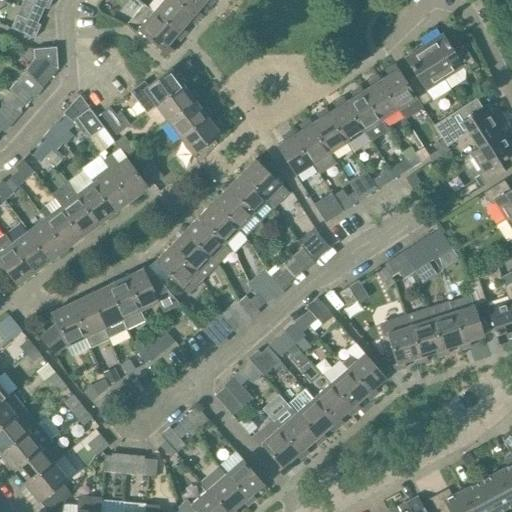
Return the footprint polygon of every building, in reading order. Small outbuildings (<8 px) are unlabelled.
[(30,0),(33,1),(30,10),(41,15),(44,6),(48,8),(51,0),(30,0)] [(191,16),(172,0),(163,0),(153,13),(176,33),(174,36),(179,40),(186,31),(182,27),(189,18),(191,16)] [(205,0),(172,0),(191,16),(189,18),(194,22),(202,14),(197,10),(205,1),(205,0)] [(176,33),(153,13),(144,5),(129,23),(160,50),(158,52),(164,57),(171,48),(167,44),(174,36),(176,33)] [(41,15),(30,10),(26,19),(17,15),(11,28),(35,38),(41,26),(37,24),(41,15)] [(443,35),(424,47),(450,89),(466,80),(466,73),(465,72),(475,66),(462,46),(453,52),(443,35)] [(432,99),(450,89),(424,47),(406,58),(417,75),(406,81),(422,106),(432,99)] [(36,59),(25,71),(26,73),(31,77),(40,85),(42,87),(58,70),(56,68),(47,60),(36,59)] [(423,108),(422,106),(406,81),(395,64),(387,69),(386,74),(388,76),(381,80),(399,109),(405,119),(423,108)] [(156,105),(183,85),(187,82),(182,76),(178,75),(176,76),(170,68),(148,85),(144,81),(133,90),(149,111),(157,106),(156,105)] [(363,91),(382,120),(399,109),(381,80),(378,75),(370,80),(369,84),(371,87),(363,91)] [(17,83),(10,90),(16,95),(25,103),(31,96),(22,88),(17,83)] [(157,106),(168,121),(195,102),(199,98),(194,92),(189,91),(188,92),(183,85),(156,105),(157,106)] [(381,120),(382,120),(363,91),(360,86),(352,91),(351,95),(353,98),(346,102),(371,142),(389,131),(381,120)] [(18,111),(25,103),(16,95),(9,102),(0,112),(13,124),(22,114),(18,111)] [(71,105),(63,113),(73,121),(78,119),(91,137),(102,151),(114,143),(103,128),(104,127),(89,108),(80,95),(71,105)] [(371,142),(346,102),(343,97),(335,102),(334,107),(336,109),(328,113),(347,142),(348,141),(355,152),(371,142)] [(195,102),(168,121),(180,138),(207,118),(211,115),(207,109),(202,108),(201,109),(195,102)] [(115,114),(110,106),(101,113),(116,135),(130,125),(120,111),(115,114)] [(446,119),(434,126),(443,140),(446,145),(469,131),(479,149),(502,134),(486,107),(473,116),(466,106),(446,119)] [(329,153),(331,152),(347,142),(328,113),(325,108),(318,113),(317,117),(319,119),(311,124),(329,153)] [(74,123),(66,115),(59,123),(68,130),(74,123)] [(213,125),(207,118),(180,138),(193,154),(223,131),(218,125),(214,124),(213,125)] [(301,130),(294,135),(312,163),(313,163),(320,174),(338,163),(331,152),(329,153),(311,124),(308,119),(301,123),(300,128),(301,130)] [(312,163),(294,135),(291,130),(284,134),(283,139),(284,141),(277,145),(295,174),(312,163)] [(511,150),(502,134),(479,149),(470,154),(482,173),(477,175),(483,185),(504,172),(498,164),(511,154),(511,150)] [(121,151),(131,144),(125,136),(116,143),(120,148),(121,151)] [(36,149),(45,156),(56,167),(65,157),(45,139),(36,149)] [(446,145),(443,140),(435,145),(441,156),(449,150),(446,145)] [(136,152),(131,144),(121,151),(127,159),(133,155),(136,152)] [(111,154),(103,161),(109,169),(131,199),(147,187),(148,187),(127,159),(121,151),(120,148),(111,154)] [(40,162),(45,156),(36,149),(31,155),(40,162)] [(421,161),(415,152),(406,158),(411,167),(421,161)] [(406,158),(389,169),(394,178),(411,167),(406,158)] [(241,173),(276,208),(290,193),(256,159),(241,173)] [(164,177),(157,168),(148,176),(147,176),(153,184),(164,177)] [(109,169),(93,181),(115,211),(131,199),(109,169)] [(18,170),(10,177),(18,185),(25,178),(18,170)] [(261,222),(276,208),(241,173),(227,188),(261,222)] [(387,183),(381,174),(371,180),(377,189),(387,183)] [(18,185),(10,177),(3,183),(11,192),(18,185)] [(115,211),(93,181),(76,193),(98,223),(115,211)] [(494,202),(505,220),(511,216),(511,191),(510,192),(504,182),(484,194),(490,205),(494,202)] [(369,194),(363,185),(354,191),(360,200),(369,194)] [(261,222),(227,188),(212,203),(238,229),(246,238),(261,222)] [(333,195),(342,211),(343,211),(352,205),(342,189),(333,195)] [(342,211),(333,195),(331,192),(313,204),(319,213),(325,222),(335,216),(342,211)] [(76,193),(60,205),(82,235),(98,223),(76,193)] [(238,229),(212,203),(198,218),(224,243),(238,229)] [(45,206),(39,211),(44,217),(65,247),(82,235),(60,205),(50,212),(45,206)] [(65,247),(43,217),(27,229),(49,259),(65,247)] [(198,218),(183,233),(217,265),(232,250),(224,243),(198,218)] [(322,237),(316,228),(298,242),(313,260),(321,253),(329,247),(322,237)] [(49,259),(27,229),(11,241),(33,271),(49,259)] [(439,229),(420,241),(428,253),(437,247),(442,256),(452,249),(439,229)] [(169,248),(202,280),(217,265),(183,233),(169,248)] [(0,262),(16,284),(33,271),(11,241),(10,242),(5,234),(0,237),(0,262)] [(420,241),(413,246),(420,257),(420,258),(428,253),(420,241)] [(202,280),(169,248),(154,262),(188,295),(202,280)] [(403,251),(384,264),(385,266),(392,277),(401,271),(405,278),(416,271),(403,251)] [(296,259),(289,265),(297,275),(304,268),(296,259)] [(297,275),(289,265),(281,272),(289,281),(297,275)] [(384,282),(392,277),(385,266),(377,271),(384,282)] [(147,278),(142,268),(124,277),(139,311),(158,302),(163,313),(181,305),(156,273),(147,278)] [(144,321),(139,311),(124,277),(105,286),(121,320),(122,319),(127,329),(144,321)] [(358,280),(348,286),(356,300),(357,299),(359,303),(368,297),(358,280)] [(467,283),(474,307),(486,303),(479,280),(467,283)] [(105,286),(86,295),(102,328),(104,328),(109,338),(127,330),(127,329),(122,319),(121,320),(105,286)] [(347,306),(356,300),(348,286),(338,292),(347,306)] [(256,293),(264,303),(272,297),(264,287),(256,293)] [(264,303),(256,293),(249,299),(257,309),(264,303)] [(68,304),(83,337),(102,328),(86,295),(68,304)] [(470,295),(449,301),(452,312),(451,313),(462,343),(456,345),(458,351),(469,347),(468,342),(483,336),(484,336),(474,307),(470,295)] [(309,310),(301,317),(309,326),(317,320),(321,324),(331,316),(316,299),(306,307),(309,310)] [(448,301),(426,309),(440,351),(435,352),(437,358),(448,354),(446,349),(456,345),(462,343),(451,313),(452,312),(448,301)] [(511,341),(511,311),(511,310),(509,301),(487,307),(500,345),(511,341)] [(83,337),(68,304),(49,313),(54,324),(38,336),(53,355),(65,346),(83,337)] [(224,322),(231,332),(240,325),(226,309),(219,315),(225,321),(224,322)] [(426,309),(403,316),(418,359),(413,360),(415,365),(426,361),(425,356),(435,352),(440,351),(426,309)] [(8,316),(0,321),(0,335),(6,343),(21,330),(16,324),(9,315),(8,316)] [(382,322),(379,328),(381,334),(385,333),(385,334),(395,364),(392,365),(394,372),(405,368),(403,363),(413,360),(418,359),(403,316),(382,322)] [(309,326),(301,317),(295,322),(302,331),(309,326)] [(231,332),(224,322),(217,328),(225,337),(231,332)] [(166,331),(159,338),(167,347),(174,341),(166,331)] [(167,347),(159,338),(151,344),(159,354),(167,347)] [(25,354),(34,346),(28,339),(19,346),(25,354)] [(275,340),(266,347),(275,356),(283,349),(275,340)] [(40,354),(34,346),(25,354),(31,362),(40,354)] [(152,357),(146,346),(137,353),(144,363),(152,357)] [(258,350),(247,359),(261,375),(262,376),(278,360),(275,356),(266,347),(260,352),(258,350)] [(368,394),(365,396),(368,401),(377,393),(373,389),(385,378),(364,354),(355,361),(350,356),(342,363),(347,368),(346,369),(368,394)] [(135,369),(128,358),(120,364),(127,374),(135,369)] [(240,369),(231,376),(240,386),(248,379),(252,383),(261,375),(247,359),(238,367),(240,369)] [(368,394),(346,369),(329,384),(350,409),(347,411),(351,416),(360,408),(356,404),(365,396),(368,394)] [(50,386),(60,378),(54,370),(44,378),(50,386)] [(231,393),(240,386),(231,376),(224,381),(227,384),(225,386),(215,395),(232,415),(242,406),(231,393)] [(60,378),(50,386),(56,393),(66,386),(60,378)] [(98,394),(91,384),(83,391),(91,400),(98,394)] [(329,384),(312,399),(333,424),(330,426),(334,431),(343,423),(339,419),(347,411),(350,409),(329,384)] [(322,434),(330,426),(333,424),(312,399),(304,390),(287,404),(289,407),(288,407),(316,439),(313,442),(317,446),(325,438),(322,434)] [(0,426),(24,407),(12,392),(8,395),(7,394),(0,400),(0,426)] [(74,394),(64,402),(70,409),(76,417),(86,409),(83,406),(80,402),(74,394)] [(37,423),(24,407),(0,426),(0,453),(37,423)] [(299,454),(295,457),(299,461),(308,454),(304,449),(313,442),(316,439),(288,407),(271,422),(299,454)] [(86,409),(76,417),(83,425),(93,417),(86,409)] [(178,423),(186,433),(195,425),(187,416),(178,423)] [(254,437),(251,440),(259,449),(262,446),(281,468),(280,469),(278,471),(282,476),(284,474),(290,468),(287,465),(295,457),(299,454),(271,422),(254,437)] [(0,453),(13,469),(50,439),(37,423),(0,453)] [(186,433),(178,423),(172,429),(180,438),(186,433)] [(186,445),(180,438),(172,429),(171,427),(161,435),(166,439),(177,452),(186,445)] [(87,444),(91,449),(104,439),(100,433),(87,444)] [(50,439),(13,469),(26,485),(54,462),(64,455),(50,439)] [(109,445),(104,439),(91,449),(95,455),(109,445)] [(177,452),(166,439),(160,445),(170,457),(177,452)] [(245,500),(242,502),(246,507),(255,499),(251,495),(262,485),(234,452),(217,468),(245,500)] [(111,454),(104,453),(102,471),(109,471),(111,454)] [(507,466),(497,471),(511,500),(511,454),(503,459),(507,466)] [(148,475),(150,458),(143,457),(141,475),(148,475)] [(150,458),(148,475),(155,476),(157,459),(150,458)] [(54,462),(26,485),(39,501),(40,500),(49,511),(55,511),(70,493),(62,482),(67,478),(54,462)] [(217,468),(201,481),(208,489),(206,490),(225,511),(235,511),(233,509),(242,502),(245,500),(217,468)] [(498,511),(511,504),(511,500),(497,471),(479,481),(495,511),(498,511)] [(495,511),(479,481),(461,490),(472,511),(495,511)] [(178,507),(179,510),(179,511),(225,511),(206,490),(191,504),(186,499),(178,507)] [(439,493),(428,498),(435,511),(472,511),(461,490),(451,495),(443,500),(439,493)] [(425,511),(417,495),(397,506),(400,511),(425,511)] [(99,511),(100,511),(101,511),(102,499),(83,497),(78,501),(77,510),(76,511),(99,511)] [(179,511),(179,510),(169,510),(168,511),(159,511),(160,505),(146,503),(144,511),(179,511)]
